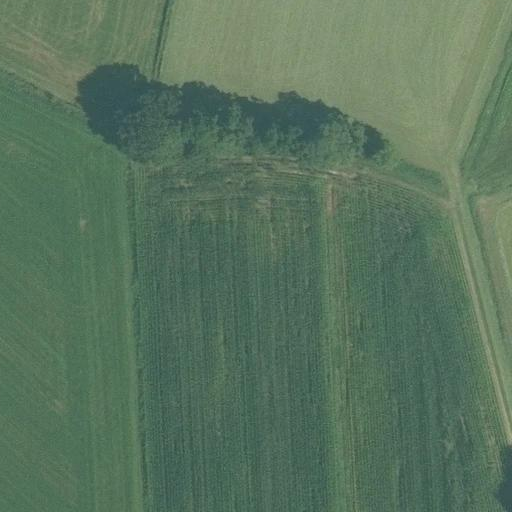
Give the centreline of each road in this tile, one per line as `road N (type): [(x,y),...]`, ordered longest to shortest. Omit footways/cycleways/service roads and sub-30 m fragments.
road 1 (track): [(453,200),(511,431)]
road 2 (track): [(349,127),(445,169),(453,199)]
